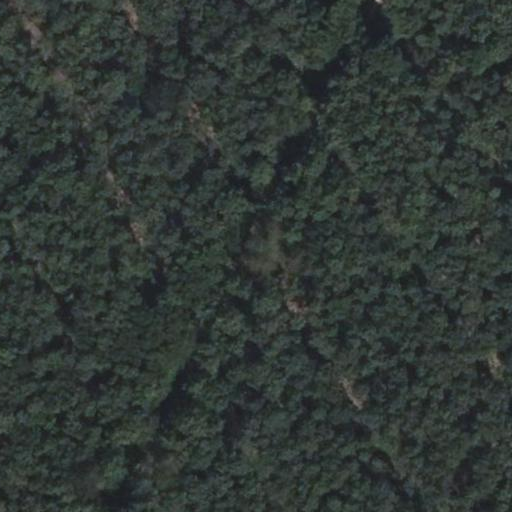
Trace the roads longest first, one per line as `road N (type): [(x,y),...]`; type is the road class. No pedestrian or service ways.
road 1 (unknown): [(120,511),(386,0)]
road 2 (track): [(0,195),(280,0)]
